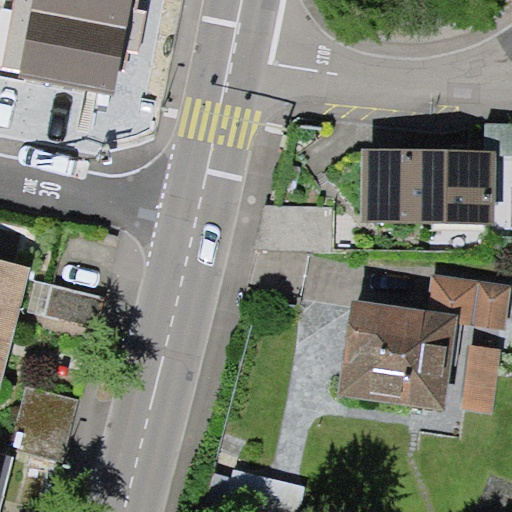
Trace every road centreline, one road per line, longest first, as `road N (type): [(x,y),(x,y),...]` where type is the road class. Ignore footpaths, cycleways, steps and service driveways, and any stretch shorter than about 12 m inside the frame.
road 1 (secondary): [(127,511),(198,217)]
road 2 (residential): [(230,73),(400,92),(494,88)]
road 3 (residential): [(198,217),(0,179)]
road 4 (secondary): [(198,217),(230,73)]
